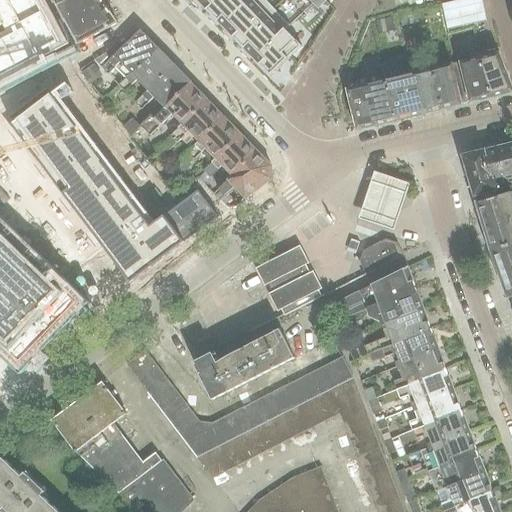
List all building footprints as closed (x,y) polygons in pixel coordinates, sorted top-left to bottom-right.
[(51,0),(0,0),(0,85),(75,47),(51,0)] [(0,0),(0,335),(12,324),(3,315),(17,300),(9,293),(24,277),(41,293),(69,264),(139,211),(52,95),(2,0),(0,0)] [(53,0),(77,45),(117,24),(100,0),(53,0)] [(195,0),(206,10),(216,0),(195,0)] [(216,0),(206,10),(223,28),(251,0),(216,0)] [(264,0),(251,0),(223,28),(240,45),(275,11),(264,0)] [(325,0),(318,0),(313,5),(319,10),(328,2),(325,0)] [(275,11),(240,45),(255,61),(286,31),(291,27),(275,11)] [(394,30),(392,19),(377,22),(379,33),(394,30)] [(286,31),(255,61),(271,78),(302,47),(291,35),(286,31)] [(103,56),(94,62),(101,68),(108,75),(120,63),(130,74),(157,49),(155,48),(149,41),(144,36),(140,32),(129,42),(108,61),(103,56)] [(127,40),(103,56),(108,61),(129,42),(127,40)] [(130,74),(118,87),(124,93),(136,81),(147,92),(173,66),(157,49),(130,74)] [(511,93),(511,85),(511,83),(499,54),(479,58),(488,99),(511,93)] [(488,99),(479,58),(459,63),(469,104),(488,99)] [(461,106),(451,65),(433,69),(443,110),(461,106)] [(103,78),(95,66),(83,75),(91,87),(103,78)] [(147,92),(135,104),(141,110),(153,98),(163,109),(190,83),(173,66),(147,92)] [(422,115),(443,110),(433,69),(413,74),(422,115)] [(413,74),(405,76),(385,80),(395,121),(422,115),(413,74)] [(385,80),(366,85),(376,126),(395,121),(385,80)] [(150,116),(139,126),(139,127),(149,136),(168,118),(164,114),(168,110),(182,124),(207,101),(191,84),(190,83),(163,109),(153,119),(150,116)] [(357,131),(376,126),(366,85),(347,90),(357,131)] [(169,137),(157,149),(163,155),(175,143),(184,135),(181,132),(185,128),(199,142),(224,118),(207,101),(182,124),(169,137)] [(186,154),(162,178),(168,184),(192,161),(201,152),(198,149),(202,145),(215,159),(241,136),(224,118),(199,142),(186,154)] [(133,120),(124,129),(131,136),(140,128),(133,120)] [(215,159),(203,171),(209,178),(218,170),(215,167),(219,163),(232,176),(257,152),(241,136),(215,159)] [(511,177),(511,145),(497,149),(504,177),(507,179),(511,177)] [(504,177),(497,149),(468,155),(466,158),(495,179),(504,177)] [(232,176),(217,191),(223,198),(228,193),(234,187),(246,199),(270,181),(272,179),(272,167),(257,152),(232,176)] [(466,158),(465,161),(477,203),(500,196),(495,179),(466,158)] [(367,220),(399,230),(402,222),(413,185),(381,175),(369,212),(367,220)] [(217,191),(214,195),(225,206),(232,198),(228,193),(223,198),(217,191)] [(477,203),(492,252),(511,245),(511,193),(500,196),(477,203)] [(0,228),(0,343),(6,349),(21,363),(77,305),(63,292),(53,282),(53,283),(42,273),(44,270),(0,228)] [(366,275),(404,256),(397,244),(386,240),(363,252),(360,263),(366,275)] [(511,245),(492,252),(510,298),(511,297),(511,245)] [(268,293),(277,311),(281,310),(284,316),(322,297),(318,291),(322,289),(313,271),(310,273),(306,265),(309,263),(300,246),(256,268),(265,286),(268,284),(272,291),(268,293)] [(407,268),(368,287),(370,290),(374,288),(378,298),(372,301),(371,299),(360,304),(362,311),(368,308),(415,289),(407,268)] [(88,316),(119,291),(110,280),(79,304),(88,316)] [(383,311),(388,324),(423,309),(415,289),(368,308),(372,316),(383,311)] [(370,355),(431,329),(423,309),(388,324),(392,335),(380,340),(366,346),(370,355)] [(403,364),(439,349),(431,329),(370,355),(373,363),(387,357),(399,352),(403,364)] [(212,353),(193,362),(212,399),(295,358),(280,331),(217,362),(212,353)] [(354,363),(362,359),(367,357),(363,346),(367,344),(364,336),(346,343),(354,363)] [(439,349),(403,364),(407,377),(397,382),(400,390),(447,370),(439,349)] [(113,375),(56,419),(108,487),(186,427),(134,359),(133,360),(126,365),(113,375)] [(455,391),(447,370),(400,390),(403,398),(415,393),(419,406),(455,391)] [(370,404),(378,401),(373,389),(365,392),(370,404)] [(412,422),(415,431),(462,411),(455,391),(419,406),(424,417),(412,422)] [(378,401),(370,404),(374,416),(383,413),(378,401)] [(462,411),(415,431),(419,439),(429,434),(434,446),(470,431),(462,411)] [(367,417),(357,421),(357,422),(361,430),(370,426),(367,417)] [(389,429),(385,420),(378,423),(381,432),(389,429)] [(357,422),(337,430),(350,464),(370,456),(367,447),(364,438),(361,430),(357,422)] [(370,426),(361,430),(364,438),(374,435),(370,426)] [(337,430),(318,437),(331,471),(350,464),(337,430)] [(424,453),(431,472),(478,452),(470,431),(434,446),(435,449),(424,453)] [(374,435),(364,438),(367,447),(377,443),(374,435)] [(318,437),(299,444),(312,478),(331,471),(318,437)] [(392,441),(385,444),(389,454),(396,452),(392,441)] [(377,443),(367,447),(371,456),(380,452),(377,443)] [(299,444),(278,452),(292,486),(312,478),(299,444)] [(450,487),(486,472),(478,452),(431,472),(434,480),(445,475),(450,487)] [(0,511),(58,511),(3,459),(0,462),(0,511)] [(401,484),(409,481),(405,470),(397,474),(401,484)] [(249,471),(234,487),(260,511),(261,511),(276,497),(249,471)] [(494,492),(486,472),(450,487),(454,498),(443,503),(446,511),(494,492)] [(387,473),(375,478),(378,487),(390,482),(387,473)] [(375,478),(343,490),(350,508),(381,495),(378,487),(375,478)] [(409,504),(417,501),(409,481),(401,484),(409,504)] [(260,511),(234,487),(220,502),(230,511),(260,511)] [(500,511),(501,511),(494,492),(446,511),(500,511)] [(381,495),(350,508),(351,511),(386,511),(388,511),(384,503),(381,495)] [(140,497),(132,505),(137,511),(146,502),(140,497)] [(396,498),(384,503),(388,511),(400,507),(396,498)] [(411,511),(421,511),(417,501),(409,504),(411,511)] [(146,502),(137,511),(138,511),(147,511),(151,508),(146,502)] [(230,511),(220,502),(209,511),(230,511)]
